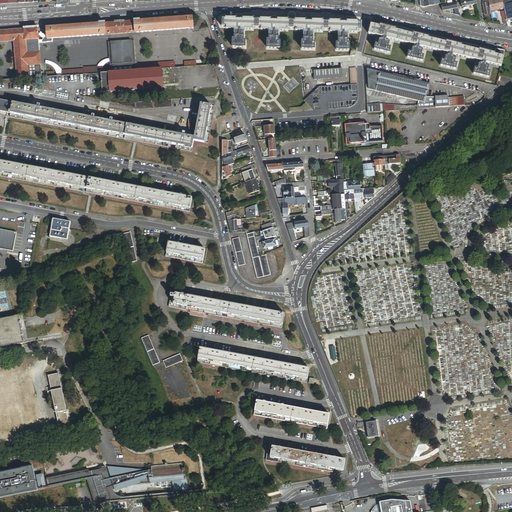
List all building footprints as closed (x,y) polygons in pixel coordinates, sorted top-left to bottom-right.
[(504,9),(502,0),(489,0),(488,0),(489,3),(491,11),(504,9)] [(511,0),(502,0),(504,9),(505,11),(506,17),(506,19),(511,18),(511,0)] [(361,31),(362,23),(358,23),(358,22),(348,22),(346,22),(346,20),(342,20),(342,22),(340,22),(329,21),(329,22),(323,22),(323,21),(312,21),(310,21),(311,19),(307,19),(307,21),(305,20),(295,20),(296,16),(293,13),(290,13),(288,14),(288,20),(278,20),(276,20),(276,18),(273,18),(273,20),(270,19),(260,19),(260,20),(254,20),(254,19),(243,19),(241,19),(241,17),(237,17),(237,19),(235,19),(224,18),(224,20),(222,19),(221,27),(226,27),(226,29),(233,30),(235,31),(234,40),(232,40),(232,47),(236,47),(236,48),(241,48),(245,48),(245,41),(243,41),(243,31),(245,30),(252,30),(252,28),(261,28),(261,30),(268,31),(269,32),(269,41),(267,41),(267,48),(271,49),(270,49),(276,49),(279,49),(280,42),(278,42),(278,33),(279,31),(287,31),(287,29),(295,29),(295,31),(303,31),(304,33),(304,42),(302,42),(302,49),(305,49),(305,50),(311,50),(314,50),(315,43),(313,43),(313,33),(315,32),(322,32),(322,30),(330,31),(330,32),(338,32),(339,34),(339,44),(337,44),(336,50),(340,51),(346,51),(349,51),(349,44),(348,44),(348,35),(349,33),(357,33),(357,31),(361,31)] [(193,18),(177,19),(178,30),(193,29),(193,18)] [(134,22),(120,23),(120,34),(135,33),(135,34),(141,34),(141,33),(178,30),(177,19),(139,21),(134,21),(134,22)] [(381,22),(372,20),(369,34),(384,38),(384,40),(382,40),(380,40),(378,45),(376,44),(375,50),(390,53),(391,48),(388,47),(390,42),(388,42),(388,41),(386,41),(387,39),(417,46),(417,48),(414,47),(414,48),(413,48),(411,53),(409,52),(408,58),(423,61),(424,56),(421,55),(423,51),(421,50),(421,49),(420,49),(420,47),(450,54),(449,56),(447,56),(447,57),(446,56),(444,61),(442,60),(441,66),(456,70),(457,64),(454,64),(456,59),(454,58),(455,57),(453,57),(453,55),(483,62),(482,64),(480,64),(480,65),(479,65),(478,70),(475,69),(474,74),(489,78),(490,73),(488,72),(489,67),(488,67),(488,66),(486,65),(487,63),(499,66),(501,67),(502,67),(505,51),(496,49),(494,54),(489,52),(489,51),(485,50),(485,51),(479,50),(478,51),(462,47),(462,46),(456,44),(456,43),(453,42),(452,44),(446,42),(446,43),(429,39),(429,38),(423,36),(423,35),(420,34),(419,35),(413,34),(413,35),(396,31),(396,30),(389,28),(390,27),(386,26),(386,27),(381,26),(381,22)] [(99,24),(62,27),(63,38),(100,35),(100,36),(105,36),(105,35),(120,34),(120,23),(104,24),(104,23),(99,23),(99,24)] [(0,41),(14,41),(16,78),(29,78),(28,64),(41,63),(40,51),(27,52),(26,40),(39,39),(38,28),(38,27),(24,28),(24,29),(0,30),(0,41)] [(52,39),(63,38),(62,27),(47,28),(47,38),(47,39),(52,39)] [(39,39),(26,40),(27,52),(40,51),(40,46),(39,39)] [(122,64),(121,41),(112,42),(113,65),(122,64)] [(131,41),(121,41),(122,64),(132,63),(131,41)] [(113,65),(112,42),(108,42),(109,58),(109,62),(110,73),(123,72),(122,64),(113,65)] [(62,76),(61,70),(61,69),(60,68),(58,65),(56,64),(53,62),(50,61),(45,60),(46,63),(49,64),(52,66),(54,68),(55,70),(56,74),(57,75),(57,76),(57,77),(62,76)] [(175,61),(138,63),(138,71),(162,69),(176,68),(175,61)] [(41,63),(28,64),(29,78),(29,79),(42,78),(41,72),(41,63)] [(122,64),(123,72),(133,71),(132,63),(122,64)] [(97,66),(84,67),(84,68),(61,70),(62,76),(80,75),(101,74),(103,74),(103,66),(97,66)] [(110,73),(109,73),(110,87),(110,92),(164,88),(162,69),(138,71),(136,71),(133,71),(123,72),(110,73)] [(341,69),(312,71),(313,79),(342,77),(341,69)] [(369,71),(371,90),(418,102),(424,104),(425,98),(429,85),(416,82),(392,76),(369,71)] [(101,74),(102,93),(107,92),(106,87),(110,87),(109,73),(103,74),(101,74)] [(478,93),(464,100),(466,105),(480,98),(478,93)] [(435,108),(448,107),(448,102),(447,98),(447,96),(434,97),(435,108)] [(448,107),(464,106),(463,96),(447,98),(448,102),(448,107)] [(418,102),(417,106),(416,109),(435,108),(434,97),(425,98),(424,104),(418,102)] [(0,110),(10,113),(12,103),(0,100),(0,110)] [(172,107),(172,100),(135,103),(136,110),(172,107)] [(12,103),(10,113),(11,113),(10,117),(192,151),(194,140),(208,143),(215,105),(201,103),(194,136),(113,121),(110,121),(95,118),(92,117),(40,108),(37,107),(12,103)] [(380,104),(367,105),(367,113),(375,112),(381,112),(380,104)] [(364,123),(346,125),(347,145),(367,144),(367,143),(383,142),(382,126),(370,127),(370,126),(369,125),(368,125),(367,124),(364,125),(364,123)] [(275,135),(275,126),(265,127),(266,139),(272,139),(272,135),(275,135)] [(247,141),(245,136),(231,140),(233,145),(247,141)] [(227,154),(222,155),(222,167),(227,166),(232,164),(232,159),(231,153),(227,154)] [(343,176),(342,160),(335,160),(335,163),(336,177),(343,176)] [(0,176),(189,212),(192,197),(183,196),(180,195),(165,192),(162,192),(0,161),(0,176)] [(374,164),(362,165),(363,173),(369,173),(369,175),(375,175),(374,166),(374,164)] [(227,166),(222,167),(225,177),(230,176),(230,173),(232,172),(230,168),(228,169),(227,166)] [(283,170),(283,172),(284,179),(285,179),(284,176),(283,172),(304,170),(304,168),(283,169),(283,170)] [(252,170),(246,172),(246,173),(247,173),(248,174),(247,175),(247,177),(248,176),(250,181),(255,179),(252,170)] [(287,176),(284,176),(285,179),(285,181),(289,181),(289,182),(291,184),(292,184),(304,184),(304,187),(305,187),(305,183),(291,183),(291,179),(287,180),(287,176)] [(250,181),(245,183),(249,195),(259,191),(255,179),(250,181)] [(365,199),(374,198),(374,191),(370,191),(370,193),(367,193),(367,189),(363,190),(363,192),(364,192),(365,199)] [(364,197),(363,192),(363,190),(361,190),(360,190),(354,190),(354,195),(354,198),(359,198),(364,197)] [(345,201),(344,196),(344,195),(337,195),(332,196),(333,211),(335,211),(340,210),(345,210),(345,205),(345,201)] [(303,205),(302,198),(300,198),(295,199),(291,199),(291,204),(288,204),(288,206),(294,205),(294,207),(299,206),(299,205),(303,205)] [(54,220),(50,237),(68,241),(71,223),(54,220)] [(235,220),(228,220),(230,232),(238,231),(238,230),(237,225),(237,220),(235,220)] [(275,236),(272,228),(263,231),(265,235),(265,239),(273,236),(275,236)] [(0,250),(13,253),(17,235),(0,231),(0,250)] [(247,235),(252,258),(259,257),(255,241),(255,237),(253,233),(247,235)] [(137,263),(130,234),(123,235),(130,264),(137,263)] [(235,252),(242,251),(239,238),(232,240),(235,252)] [(276,245),(275,241),(275,239),(274,240),(271,240),(265,242),(259,243),(261,249),(267,248),(272,247),(276,245)] [(168,242),(165,258),(202,264),(205,249),(180,244),(177,244),(168,242)] [(245,264),(242,251),(235,252),(239,266),(245,264)] [(259,257),(264,277),(271,276),(266,255),(265,255),(262,256),(259,257)] [(259,257),(252,258),(258,279),(264,277),(259,257)] [(181,294),(175,293),(175,294),(171,294),(170,294),(170,295),(170,296),(170,297),(171,297),(173,297),(171,304),(169,303),(168,307),(282,328),(285,313),(257,308),(254,307),(221,301),(218,301),(184,295),(181,294)] [(23,315),(18,316),(25,344),(30,343),(31,345),(35,344),(35,342),(49,339),(44,311),(23,315)] [(18,316),(0,319),(0,348),(25,344),(18,316)] [(148,335),(141,338),(153,365),(160,363),(148,335)] [(200,347),(197,362),(306,382),(309,368),(300,366),(297,365),(245,356),(242,355),(200,347)] [(180,354),(163,361),(166,368),(183,361),(180,354)] [(59,376),(49,378),(52,393),(57,415),(61,436),(71,433),(67,413),(63,391),(59,376)] [(256,400),(254,411),(253,415),(327,428),(328,424),(330,413),(284,405),(281,405),(265,402),(262,401),(256,400)] [(376,421),(366,423),(368,438),(378,436),(376,421)] [(332,471),(333,467),(343,469),(345,459),(336,457),(333,457),(318,454),(315,453),(300,451),(297,450),(281,448),(278,447),(272,446),(272,448),(268,447),(265,460),(332,471)] [(115,492),(113,488),(115,487),(117,492),(137,486),(186,480),(184,465),(148,469),(108,465),(113,480),(111,481),(107,467),(102,468),(103,470),(90,473),(90,471),(86,472),(88,480),(96,505),(97,505),(123,503),(128,502),(128,497),(122,498),(120,497),(117,495),(115,492)] [(29,492),(38,491),(33,468),(24,470),(0,474),(0,498),(29,492)] [(88,480),(86,472),(48,480),(49,488),(88,480)] [(412,511),(411,502),(392,500),(380,502),(379,504),(380,511),(371,511),(370,511),(412,511)]
